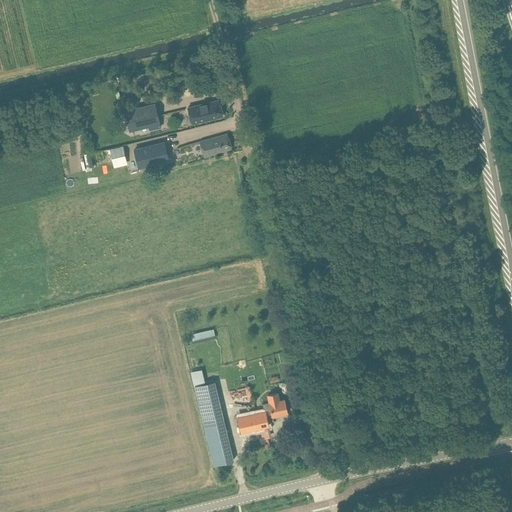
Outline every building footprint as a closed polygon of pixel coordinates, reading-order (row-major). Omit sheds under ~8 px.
[(219,100),(209,103),(187,108),(191,124),(223,116),(219,100)] [(155,102),(125,109),(130,130),(149,125),(150,129),(161,126),(155,102)] [(205,157),(216,154),(231,149),(227,134),(200,142),(205,157)] [(106,149),(110,167),(125,164),(120,145),(106,149)] [(165,146),(135,153),(139,170),(169,163),(165,146)] [(214,336),(213,329),(190,335),(192,341),(214,336)] [(233,460),(231,450),(215,382),(195,387),(214,465),(233,460)] [(238,420),(239,423),(241,433),(269,426),(267,418),(287,413),(284,399),(279,400),(277,393),(267,395),(269,403),(262,404),(264,413),(238,420)]
